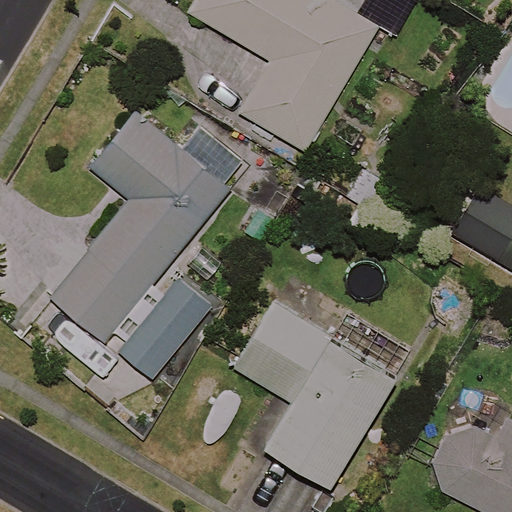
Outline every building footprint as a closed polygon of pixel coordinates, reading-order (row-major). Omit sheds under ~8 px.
[(380,25),(338,0),(194,0),(189,9),(274,59),(243,111),(307,149),(380,25)] [(54,296),(157,375),(213,301),(170,268),(249,165),(202,129),(187,148),(138,111),(94,168),(131,196),(54,296)] [(511,203),(484,186),(457,231),(511,264),(511,203)] [(397,376),(277,304),(238,367),(294,401),(268,444),(332,483),(397,376)] [(511,511),(511,414),(471,394),(428,480),(491,511),(511,511)]
